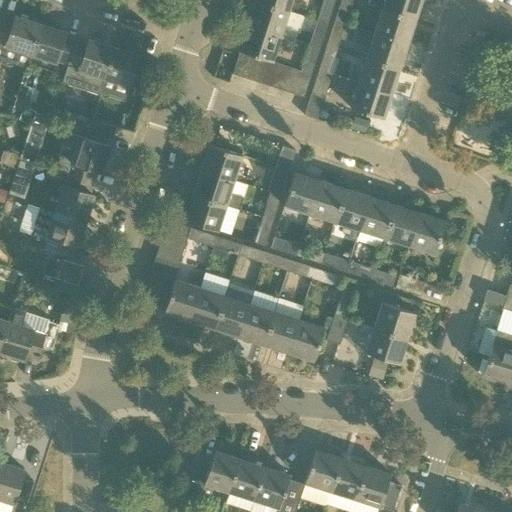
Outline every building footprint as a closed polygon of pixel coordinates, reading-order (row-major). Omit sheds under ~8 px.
[(280,36),(289,11),(255,0),(247,25),(280,36)] [(289,11),(292,0),(255,0),(289,11)] [(335,0),(323,0),(320,11),(330,14),(335,0)] [(415,19),(421,0),(384,0),(382,8),(415,19)] [(340,5),(335,20),(345,23),(350,8),(340,5)] [(407,43),(415,19),(382,8),(374,33),(407,43)] [(0,59),(26,68),(30,55),(29,54),(39,23),(15,16),(14,21),(2,17),(0,22),(0,59)] [(328,41),(339,44),(345,23),(335,20),(328,41)] [(67,64),(75,40),(64,37),(66,32),(39,23),(29,54),(30,55),(55,63),(56,61),(67,64)] [(272,61),(280,36),(247,25),(239,50),(272,61)] [(309,45),(319,48),(324,33),(314,30),(309,45)] [(399,68),(407,43),(374,33),(366,57),(399,68)] [(104,78),(114,47),(89,39),(87,44),(75,40),(67,64),(68,65),(62,83),(98,94),(103,78),(104,78)] [(319,48),(309,45),(304,61),(314,64),(319,48)] [(114,47),(104,78),(129,86),(139,55),(114,47)] [(245,78),(252,55),(240,51),(233,74),(245,78)] [(324,54),(319,69),(329,73),(334,58),(324,54)] [(256,82),(263,59),(252,55),(245,78),(256,82)] [(391,93),(399,68),(366,57),(358,82),(391,93)] [(268,85),(275,62),(263,59),(256,82),(268,85)] [(279,89),(286,66),(275,62),(268,85),(279,89)] [(290,93),(297,70),(286,66),(279,89),(290,93)] [(332,74),(329,73),(319,69),(311,95),(324,99),(332,74)] [(297,70),(290,93),(304,97),(311,74),(297,70)] [(383,118),(391,93),(358,82),(350,108),(383,118)] [(116,126),(91,118),(87,131),(112,139),(116,126)] [(79,136),(78,136),(66,133),(58,158),(60,159),(56,170),(69,174),(93,182),(96,170),(101,172),(110,146),(79,136)] [(200,170),(234,180),(242,155),(209,144),(200,170)] [(3,151),(0,161),(0,163),(16,169),(20,156),(3,151)] [(268,191),(281,195),(289,170),(276,166),(268,191)] [(226,205),(234,180),(200,170),(192,195),(226,205)] [(309,214),(320,180),(295,172),(284,205),(309,214)] [(89,194),(93,182),(69,174),(65,186),(50,181),(42,206),(86,220),(94,195),(89,194)] [(334,222),(345,188),(320,180),(309,214),(334,222)] [(359,230),(370,196),(345,188),(334,222),(359,230)] [(281,195),(268,191),(271,192),(266,208),(276,211),(281,195)] [(217,230),(226,205),(192,195),(184,220),(217,230)] [(383,237),(394,204),(370,196),(359,230),(383,237)] [(408,245),(419,212),(394,204),(383,237),(408,245)] [(86,220),(42,206),(40,206),(28,242),(69,256),(73,244),(78,245),(86,220)] [(419,212),(408,245),(434,254),(445,220),(419,212)] [(187,240),(190,228),(168,221),(164,233),(187,240)] [(270,230),(260,227),(255,242),(265,246),(270,230)] [(200,231),(197,242),(212,247),(215,236),(200,231)] [(183,252),(187,240),(164,233),(160,245),(183,252)] [(215,236),(212,247),(228,252),(231,241),(215,236)] [(296,256),(299,245),(274,237),(271,247),(296,256)] [(179,264),(183,252),(160,245),(156,256),(179,264)] [(299,245),(296,256),(311,261),(315,250),(299,245)] [(250,247),(247,258),(262,262),(265,252),(250,247)] [(265,252),(262,262),(278,268),(281,257),(265,252)] [(175,276),(179,264),(156,256),(152,268),(175,276)] [(330,267),(345,272),(349,261),(334,256),(330,267)] [(84,266),(63,259),(57,278),(78,285),(84,266)] [(349,261),(345,272),(361,276),(364,266),(349,261)] [(300,263),(297,274),(311,278),(314,268),(300,263)] [(171,288),(175,276),(152,268),(148,280),(171,288)] [(337,287),(340,276),(314,268),(311,278),(337,287)] [(395,287),(398,277),(383,272),(380,283),(395,287)] [(398,277),(395,287),(420,296),(425,282),(399,274),(398,277)] [(188,320),(199,287),(174,279),(164,312),(188,320)] [(167,299),(171,288),(148,280),(145,292),(167,299)] [(213,328),(224,295),(199,287),(188,320),(213,328)] [(334,314),(345,318),(353,293),(343,289),(334,314)] [(238,336),(249,303),(224,295),(213,328),(238,336)] [(511,310),(511,297),(506,296),(502,308),(511,310)] [(76,325),(79,309),(81,301),(65,298),(64,306),(62,305),(59,322),(67,324),(76,325)] [(374,327),(407,337),(415,313),(382,302),(374,327)] [(263,344),(273,311),(249,303),(238,336),(263,344)] [(0,344),(11,309),(0,305),(0,344)] [(21,325),(25,314),(26,312),(12,307),(11,309),(0,344),(0,352),(23,360),(25,355),(37,359),(41,346),(52,350),(60,325),(48,321),(44,334),(32,331),(33,329),(21,325)] [(287,352),(298,319),(273,311),(263,344),(287,352)] [(345,318),(334,314),(334,315),(335,315),(326,340),(339,345),(348,319),(345,318)] [(298,319),(287,352),(313,361),(324,327),(298,319)] [(399,363),(407,337),(374,327),(365,353),(399,363)] [(508,383),(511,371),(511,337),(496,333),(483,375),(508,383)] [(328,490),(339,457),(315,449),(304,483),(328,490)] [(227,491),(238,458),(214,450),(204,484),(227,491)] [(354,499),(365,465),(339,457),(328,490),(354,499)] [(253,500),(264,466),(238,458),(227,491),(253,500)] [(0,461),(0,499),(13,504),(14,502),(26,506),(33,482),(22,478),(24,469),(0,461)] [(401,485),(388,481),(390,474),(365,465),(354,499),(379,507),(393,511),(401,485)] [(264,466),(253,500),(279,508),(290,475),(264,466)] [(484,511),(485,510),(460,502),(456,511),(484,511)]
